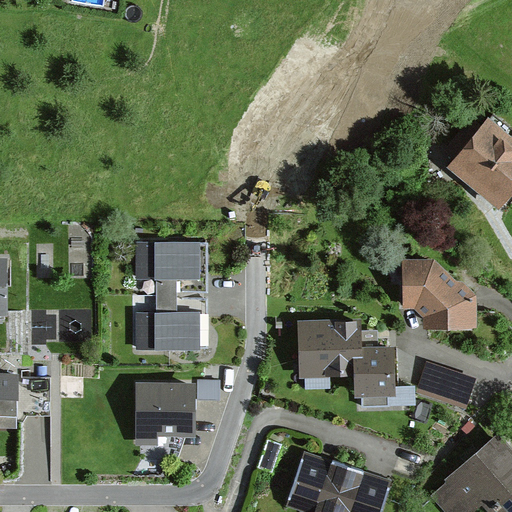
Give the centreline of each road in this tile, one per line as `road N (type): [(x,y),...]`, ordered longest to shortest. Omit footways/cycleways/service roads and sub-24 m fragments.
road 1 (residential): [(0,498),(204,494),(255,356),(256,246)]
road 2 (residential): [(233,511),(257,431),(269,418),(419,467)]
